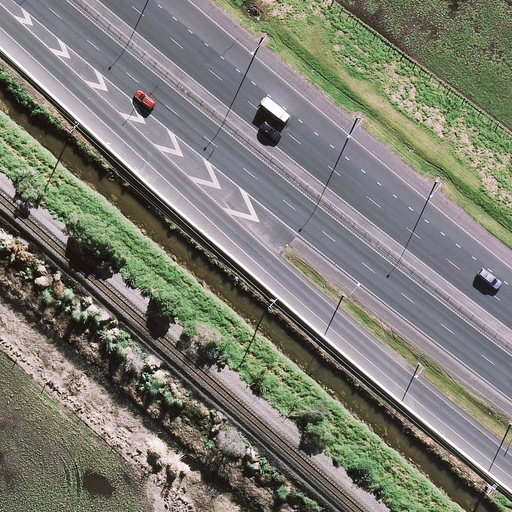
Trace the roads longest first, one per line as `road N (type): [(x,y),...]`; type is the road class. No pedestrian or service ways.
road 1 (motorway): [(511,464),(281,272),(0,15)]
road 2 (motorway): [(511,375),(49,0)]
road 3 (motorway): [(123,0),(317,171),(511,302)]
road 4 (motorway): [(169,0),(511,287)]
